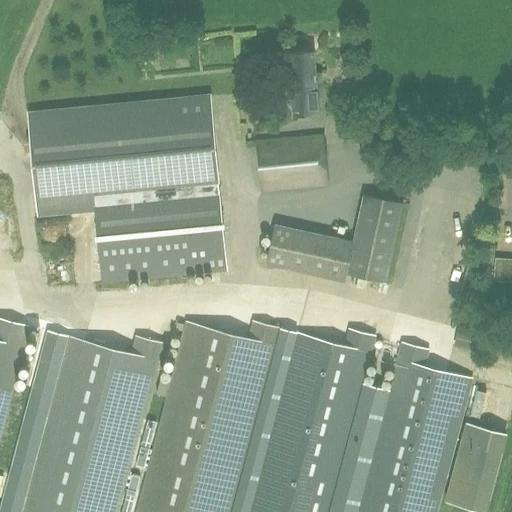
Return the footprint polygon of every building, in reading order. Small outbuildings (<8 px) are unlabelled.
[(314,51),(288,53),(292,115),(324,112),(322,77),(316,77),(314,51)] [(229,270),(211,97),(28,115),(38,216),(95,210),(102,282),(229,270)] [(329,183),(324,135),(257,142),(262,190),(329,183)] [(25,141),(16,144),(23,164),(31,161),(25,141)] [(364,194),(354,241),(275,224),(267,263),(346,280),(347,273),(386,281),(403,203),(364,194)] [(29,263),(24,235),(20,236),(14,202),(0,204),(0,216),(9,267),(29,263)] [(511,258),(494,257),(492,280),(511,281),(511,258)] [(297,278),(295,288),(322,292),(323,282),(297,278)] [(450,286),(445,310),(465,314),(470,290),(450,286)] [(0,429),(28,325),(0,317),(0,429)] [(232,511),(276,346),(287,349),(291,330),(256,321),(252,337),(190,321),(138,511),(232,511)] [(454,345),(476,350),(480,332),(458,327),(454,345)] [(345,344),(298,332),(250,511),(328,511),(375,335),(350,328),(345,344)] [(116,511),(162,342),(138,335),(133,352),(71,335),(23,511),(116,511)] [(358,511),(435,511),(471,378),(423,365),(428,348),(403,342),(358,511)] [(446,501),(486,511),(506,431),(466,421),(446,501)]
